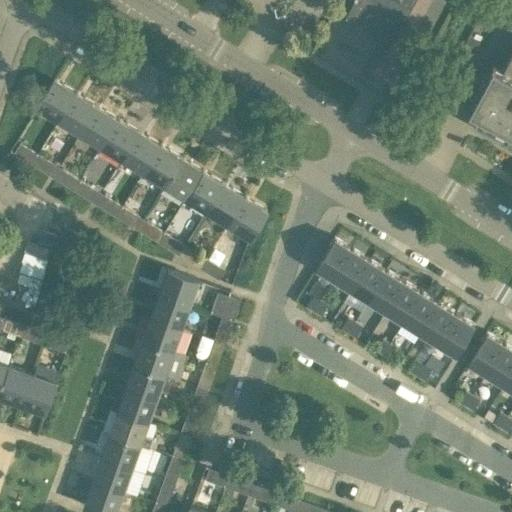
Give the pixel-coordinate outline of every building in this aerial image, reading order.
[(355,0),(347,16),(394,42),(417,0),(355,0)] [(511,50),(503,66),(493,61),(469,105),(480,111),(474,122),(511,143),(511,50)] [(59,119),(76,91),(55,77),(37,105),(59,119)] [(76,91),(59,119),(80,132),(97,104),(76,91)] [(97,104),(80,132),(101,145),(119,117),(97,104)] [(140,130),(119,117),(101,145),(123,158),(140,130)] [(140,130),(123,158),(144,171),(161,143),(140,130)] [(14,152),(31,163),(38,152),(20,141),(14,152)] [(182,156),(161,143),(144,171),(165,184),(182,156)] [(55,163),(38,152),(31,163),(49,174),(55,163)] [(182,156),(165,184),(186,197),(203,169),(182,156)] [(56,178),(73,189),(80,178),(63,167),(56,178)] [(224,182),(203,169),(186,197),(207,210),(224,182)] [(97,189),(80,178),(73,189),(91,199),(97,189)] [(224,182),(207,210),(228,223),(245,195),(224,182)] [(99,204),(116,215),(122,204),(105,193),(99,204)] [(267,208),(245,195),(228,223),(250,236),(267,208)] [(133,226),(140,215),(122,204),(116,215),(133,226)] [(141,230),(158,241),(165,230),(147,219),(141,230)] [(176,252),(182,241),(165,230),(158,241),(176,252)] [(335,235),(316,265),(334,277),(353,246),(335,235)] [(182,256),(200,267),(207,256),(189,245),(182,256)] [(353,246),(334,277),(351,288),(370,257),(353,246)] [(218,278),(221,273),(225,267),(207,256),(200,267),(218,278)] [(370,257),(351,288),(369,298),(387,268),(370,257)] [(167,268),(159,292),(190,303),(199,279),(167,268)] [(387,268),(369,298),(386,309),(405,279),(387,268)] [(405,279),(386,309),(403,320),(422,289),(405,279)] [(403,320),(397,330),(414,341),(420,331),(439,300),(422,289),(403,320)] [(211,310),(222,314),(229,294),(218,290),(211,310)] [(151,315),(182,326),(190,303),(159,292),(151,315)] [(222,314),(234,318),(241,298),(229,294),(222,314)] [(313,294),(307,305),(314,309),(321,298),(313,294)] [(321,298),(314,309),(321,314),(328,303),(321,298)] [(439,300),(420,331),(438,341),(457,311),(439,300)] [(457,311),(438,341),(456,353),(475,322),(457,311)] [(226,341),(234,318),(222,314),(214,338),(226,341)] [(0,327),(18,334),(23,322),(3,315),(0,323),(0,327)] [(142,339),(174,350),(182,326),(151,315),(142,339)] [(348,315),(341,326),(348,331),(355,320),(348,315)] [(355,320),(348,331),(356,335),(363,324),(355,320)] [(42,329),(23,322),(18,334),(38,341),(42,329)] [(487,330),(468,360),(486,371),(505,341),(487,330)] [(70,339),(51,332),(47,344),(66,351),(70,339)] [(383,337),(376,348),(383,352),(390,341),(383,337)] [(134,362),(165,373),(174,350),(142,339),(134,362)] [(390,341),(383,352),(390,357),(397,346),(390,341)] [(511,345),(505,341),(486,371),(503,382),(511,368),(511,345)] [(217,365),(224,345),(213,342),(206,361),(217,365)] [(417,359),(410,369),(418,374),(424,363),(417,359)] [(0,387),(9,364),(0,360),(0,387)] [(199,380),(210,384),(217,365),(206,361),(199,380)] [(126,385),(157,396),(165,373),(134,362),(126,385)] [(424,363),(418,374),(425,378),(432,368),(424,363)] [(0,387),(0,395),(21,403),(32,372),(9,364),(0,387)] [(511,368),(503,382),(511,387),(511,368)] [(32,372),(21,403),(45,411),(56,381),(32,372)] [(118,409),(149,420),(157,396),(126,385),(118,409)] [(189,408),(200,412),(207,393),(196,389),(189,408)] [(465,389),(459,399),(466,404),(473,393),(465,389)] [(473,393),(466,404),(473,408),(480,398),(473,393)] [(194,431),(200,412),(189,408),(182,427),(194,431)] [(149,420),(118,409),(110,432),(141,443),(150,446),(154,435),(145,432),(149,420)] [(497,414),(493,421),(500,425),(507,415),(500,410),(497,414)] [(511,417),(507,415),(500,425),(508,430),(511,422),(511,417)] [(101,456),(133,467),(141,443),(110,432),(101,456)] [(172,454),(184,458),(191,438),(179,434),(172,454)] [(177,477),(184,458),(172,454),(165,474),(177,477)] [(101,456),(93,479),(124,490),(137,494),(145,471),(133,467),(101,456)] [(225,485),(229,473),(211,467),(209,467),(205,478),(225,485)] [(248,480),(229,473),(225,485),(244,492),(248,480)] [(93,479),(85,503),(109,511),(116,511),(124,490),(93,479)] [(155,501),(167,505),(174,486),(162,482),(155,501)] [(272,502),(276,490),(257,483),(252,495),(272,502)] [(295,497),(276,490),(272,502),(291,509),(295,497)] [(300,511),(321,511),(323,507),(304,500),(300,511)] [(164,511),(167,505),(155,501),(151,511),(164,511)]
